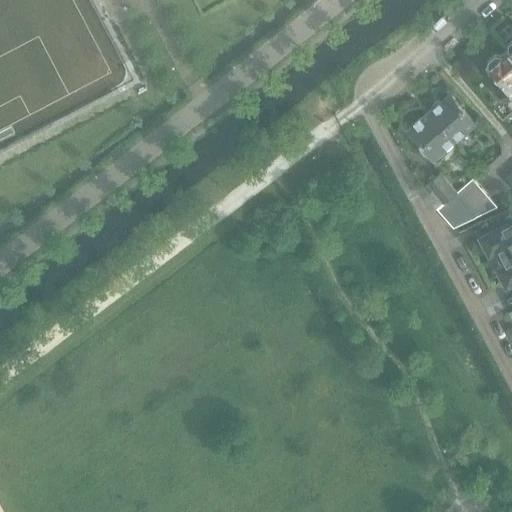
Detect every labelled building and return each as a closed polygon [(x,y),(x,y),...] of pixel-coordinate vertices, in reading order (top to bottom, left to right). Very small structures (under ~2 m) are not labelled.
[(511,56),(508,52),(504,56),(503,57),(501,55),(500,55),(495,55),(495,54),(487,61),(488,68),(511,95),(511,56)] [(432,108),(428,111),(454,141),(475,123),(449,93),(440,101),(438,100),(431,106),(432,108)] [(421,147),(427,154),(429,153),(434,158),(454,141),(428,111),(408,129),(423,146),(421,147)] [(427,184),(432,190),(443,203),(457,192),(440,172),(427,184)] [(473,178),(437,209),(453,227),(497,206),(473,178)] [(443,203),(432,190),(424,198),(435,210),(443,203)] [(511,250),(511,205),(495,215),(501,227),(482,237),(490,251),(497,247),(501,256),(511,250)] [(511,250),(501,256),(506,265),(499,269),(507,283),(511,280),(511,250)]
